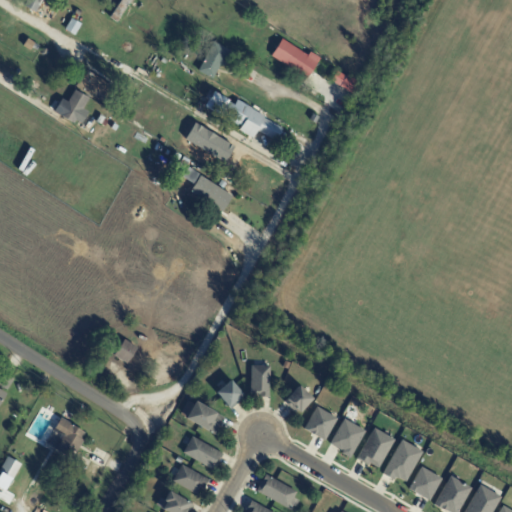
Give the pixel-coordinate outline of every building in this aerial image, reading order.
[(48,0),(47,2),(43,10),(40,9),(37,14),(25,7),(28,0),(48,0)] [(132,0),(121,18),(118,23),(111,18),(116,11),(110,7),(114,0),(132,0)] [(76,36),(67,30),(73,19),(75,20),(78,15),(77,14),(79,10),(84,13),(82,17),(81,16),(77,22),(83,25),(76,36)] [(24,46),(29,39),(40,46),(37,51),(33,48),(31,51),(24,46)] [(313,72),(308,79),(273,56),(284,39),(309,56),(312,52),(322,58),(313,72)] [(219,70),(214,79),(199,71),(215,42),(233,51),(225,66),(222,64),(219,70)] [(91,70),(119,87),(111,99),(113,100),(110,106),(107,104),(108,103),(78,85),(88,69),(91,70)] [(350,92),(341,87),(347,77),(359,85),(353,95),(350,92)] [(88,116),(83,123),(77,120),(75,124),(56,112),(64,99),(69,102),(76,90),(91,99),(83,111),(89,114),(88,116)] [(239,100),(253,109),(253,110),(266,117),(265,119),(284,130),(277,142),(269,137),(268,139),(258,133),(255,139),(240,131),(243,126),(240,124),(239,126),(206,107),(210,100),(206,99),(211,90),(216,93),(217,91),(231,100),(230,101),(236,105),(239,100)] [(127,105),(131,108),(126,117),(122,115),(127,105)] [(320,116),(321,116),(318,122),(312,119),(315,113),(320,116)] [(97,122),(101,116),(106,118),(105,121),(108,123),(105,127),(97,122)] [(206,131),(220,139),(216,145),(223,149),(218,158),(211,154),(206,164),(191,156),(196,146),(190,143),(198,129),(204,132),(205,130),(206,131)] [(207,201),(181,184),(192,167),(202,173),(196,183),(212,193),(207,201)] [(230,183),(239,189),(235,197),(225,190),(230,183)] [(242,197),(253,203),(249,208),(239,202),(242,197)] [(135,354),(128,365),(116,356),(126,340),(139,349),(135,354)] [(279,367),(282,361),(287,363),(284,369),(279,367)] [(268,365),(267,396),(258,396),(258,393),(249,393),(250,364),(268,365)] [(13,376),(16,379),(9,390),(0,384),(0,376),(4,370),(13,376)] [(226,410),(223,407),(225,406),(214,392),(228,380),(240,395),(236,398),(238,400),(226,410)] [(282,401),(299,384),(313,397),(300,411),(297,408),(293,412),(282,401)] [(0,389),(8,395),(0,407),(0,389)] [(223,420),(213,436),(205,432),(206,430),(178,414),(185,402),(193,407),(196,402),(216,414),(215,415),(223,420)] [(315,407),(303,429),(323,440),(335,418),(315,407)] [(69,423),(87,434),(83,440),(86,441),(78,453),(76,452),(71,459),(57,450),(64,438),(55,432),(63,419),(69,423)] [(343,419),(328,444),(341,451),(340,453),(348,458),(363,431),(343,419)] [(372,428),(354,459),(366,466),(367,463),(376,468),(392,440),(372,428)] [(222,455),(220,458),(219,457),(212,470),(181,452),(190,436),(222,455)] [(400,440),(380,474),(392,481),(393,478),(396,479),(397,478),(404,482),(421,452),(400,440)] [(12,482),(10,481),(7,487),(1,483),(4,477),(0,475),(0,470),(8,458),(22,465),(12,482)] [(203,488),(200,486),(196,494),(171,480),(180,464),(208,479),(203,488)] [(419,467),(407,489),(427,501),(440,478),(419,467)] [(476,468),(473,473),(479,477),(482,471),(476,468)] [(284,507),(254,490),(263,473),(294,491),(284,507)] [(449,476),(432,505),(444,511),(445,511),(446,511),(456,511),(470,488),(449,476)] [(478,485),(463,511),(490,511),(499,497),(478,485)] [(189,504),(189,505),(190,505),(185,511),(166,511),(161,509),(160,511),(157,509),(152,506),(156,499),(162,502),(168,491),(189,504)] [(76,498),(82,502),(79,507),(73,504),(76,498)] [(270,511),(244,511),(246,510),(244,508),(249,500),(270,511)]
